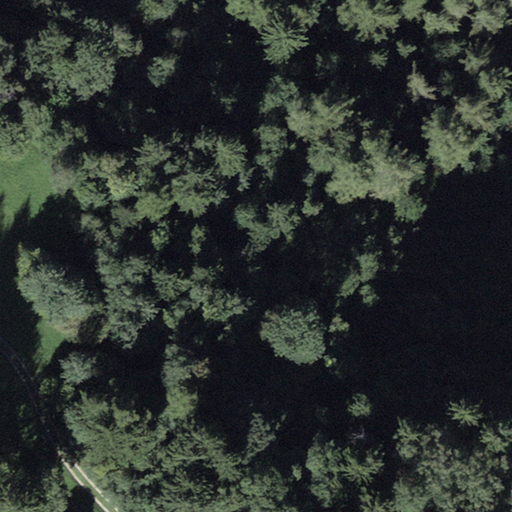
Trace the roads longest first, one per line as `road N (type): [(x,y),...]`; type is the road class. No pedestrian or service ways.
road 1 (track): [(511,270),(394,235),(394,129),(363,76),(360,25),(368,0)]
road 2 (track): [(0,340),(63,451),(115,511)]
